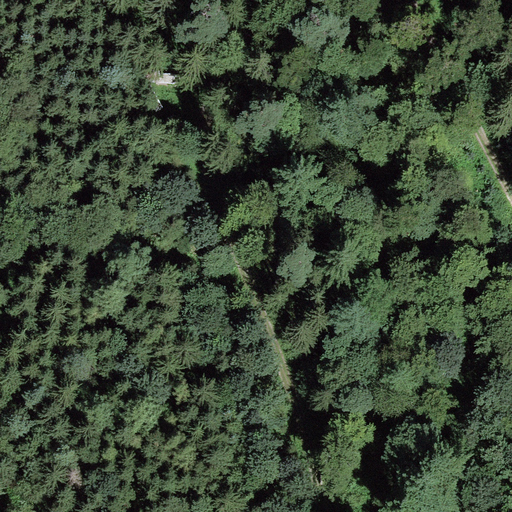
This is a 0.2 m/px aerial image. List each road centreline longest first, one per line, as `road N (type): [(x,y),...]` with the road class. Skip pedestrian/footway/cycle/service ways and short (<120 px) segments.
road 1 (track): [(417,13),(301,11),(259,30),(221,62),(208,99),(217,200),(294,396),(326,511)]
road 2 (track): [(511,200),(417,13)]
